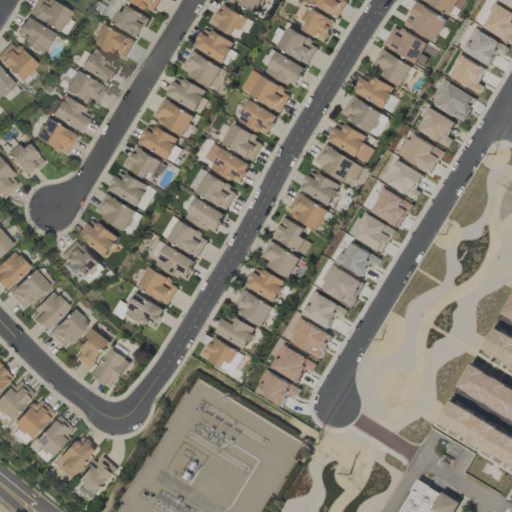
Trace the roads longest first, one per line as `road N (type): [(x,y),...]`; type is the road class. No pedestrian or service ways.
road 1 (residential): [(387,0),(192,325),(133,411),(118,416)]
road 2 (residential): [(337,404),(352,349),(511,87)]
road 3 (residential): [(58,207),(82,187),(193,0)]
road 4 (residential): [(118,416),(100,414),(63,386),(0,324)]
